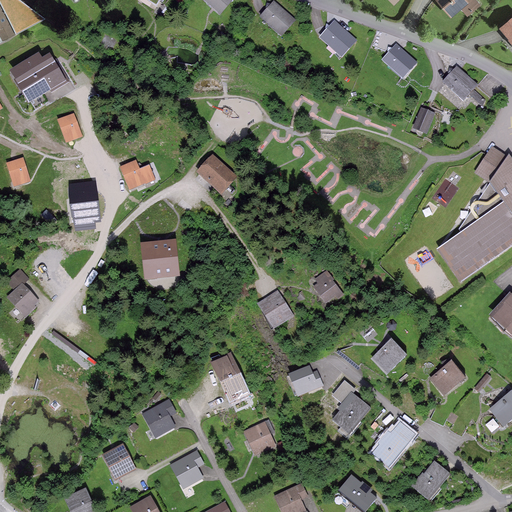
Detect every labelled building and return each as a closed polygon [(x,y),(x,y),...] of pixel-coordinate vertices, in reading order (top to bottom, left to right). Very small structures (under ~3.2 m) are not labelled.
[(138,0),(154,10),(160,1),(163,3),(164,0),(138,0)] [(233,0),(201,0),(221,17),(233,0)] [(436,0),(451,17),(462,9),(468,16),(481,4),(477,0),(436,0)] [(0,37),(1,40),(15,33),(0,2),(0,37)] [(296,21),(274,2),(259,18),(282,37),(296,21)] [(511,15),(499,27),(511,42),(511,15)] [(356,41),(335,22),(320,39),(342,58),(356,41)] [(417,63),(396,44),(382,61),(403,80),(417,63)] [(37,57),(12,73),(29,102),(64,81),(50,58),(41,63),(37,57)] [(478,86),(457,67),(442,84),(464,103),(469,96),(483,107),(488,102),(474,90),(478,86)] [(435,114),(421,108),(413,131),(427,136),(435,114)] [(74,114),(57,121),(66,144),(83,136),(74,114)] [(511,160),(509,156),(498,151),(492,147),(488,153),(475,174),(489,184),(459,230),(462,233),(437,251),(460,284),(511,246),(511,160)] [(238,178),(213,155),(196,174),(222,196),(238,178)] [(23,158),(6,164),(14,187),(31,182),(23,158)] [(136,161),(120,168),(129,191),(155,180),(149,166),(140,170),(136,161)] [(96,197),(78,200),(82,225),(100,222),(96,197)] [(52,226),(57,220),(45,210),(41,215),(52,226)] [(176,241),(140,245),(144,282),(180,278),(176,241)] [(24,285),(30,280),(20,269),(7,282),(14,292),(7,298),(25,319),(36,308),(35,307),(39,302),(24,285)] [(334,280),(327,271),(315,280),(318,284),(313,288),(326,305),(342,293),(333,281),(334,280)] [(295,316),(278,291),(257,305),(273,330),(295,316)] [(511,295),(510,294),(489,317),(511,337),(511,295)] [(407,356),(392,341),(371,361),(387,377),(407,356)] [(214,366),(222,384),(239,376),(231,358),(214,366)] [(466,380),(451,363),(430,380),(444,397),(466,380)] [(310,366),(288,375),(298,398),(324,386),(317,371),(313,373),(310,366)] [(487,374),(474,388),(479,393),(492,378),(487,374)] [(222,384),(231,402),(248,394),(239,376),(222,384)] [(371,410),(353,395),(356,391),(345,381),(332,396),(342,405),(337,410),(340,413),(332,421),(350,436),(371,410)] [(161,394),(158,391),(152,397),(155,400),(161,394)] [(511,421),(511,391),(488,411),(501,430),(511,421)] [(169,402),(144,415),(156,437),(174,427),(169,416),(174,413),(169,402)] [(269,420),(243,432),(255,457),(277,447),(271,435),(275,433),(269,420)] [(139,427),(134,423),(129,429),(134,433),(139,427)] [(410,442),(395,429),(391,435),(387,432),(378,443),(379,445),(372,454),(388,469),(410,442)] [(123,444),(102,455),(115,481),(137,470),(123,444)] [(197,451),(170,466),(183,490),(204,479),(198,469),(205,465),(197,451)] [(450,475),(434,462),(424,475),(423,474),(411,488),(429,502),(450,475)] [(352,477),(337,494),(360,511),(366,511),(377,499),(364,488),(365,487),(352,477)] [(302,484),(274,497),(280,511),(306,511),(307,511),(302,501),(309,498),(302,484)] [(96,511),(86,490),(64,499),(69,511),(96,511)] [(157,511),(150,498),(131,508),(133,511),(157,511)] [(230,511),(225,502),(207,511),(230,511)]
